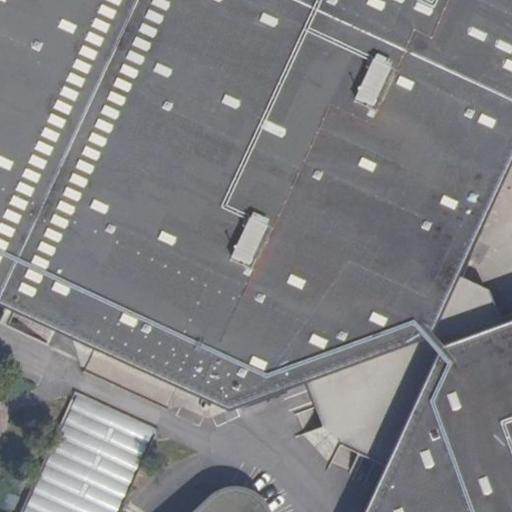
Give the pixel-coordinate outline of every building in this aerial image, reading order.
[(511,0),(0,0),(0,306),(93,349),(177,388),(218,407),(298,377),(419,333),(445,277),(511,131),(511,0)] [(442,358),(500,337),(484,296),(445,277),(419,333),(298,377),(318,432),(335,451),(388,475),(442,358)] [(511,511),(511,332),(500,337),(442,358),(388,475),(370,511),(511,511)] [(164,416),(177,388),(93,349),(80,377),(164,416)] [(72,396),(18,511),(120,511),(156,434),(72,396)]
